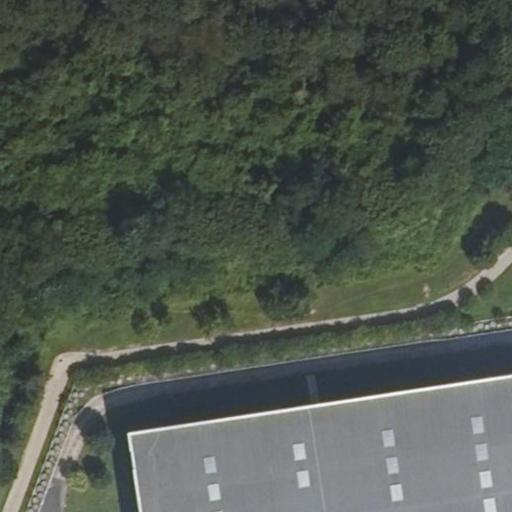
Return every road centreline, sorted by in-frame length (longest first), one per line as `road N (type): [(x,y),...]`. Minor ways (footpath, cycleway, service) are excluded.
road 1 (track): [(0,92),(78,68),(368,113),(429,113),(486,0)]
road 2 (unclassified): [(511,340),(120,400),(92,414),(70,441),(54,486)]
